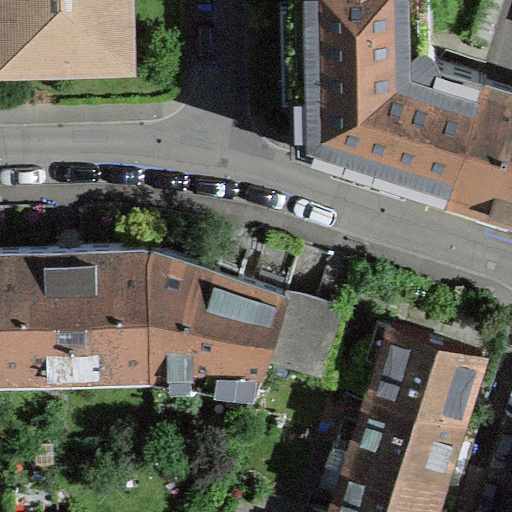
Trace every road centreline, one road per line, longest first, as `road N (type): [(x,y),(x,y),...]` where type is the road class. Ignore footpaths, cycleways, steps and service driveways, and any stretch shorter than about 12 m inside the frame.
road 1 (residential): [(220,159),(511,259)]
road 2 (residential): [(0,149),(220,159)]
road 3 (residential): [(218,0),(220,159)]
